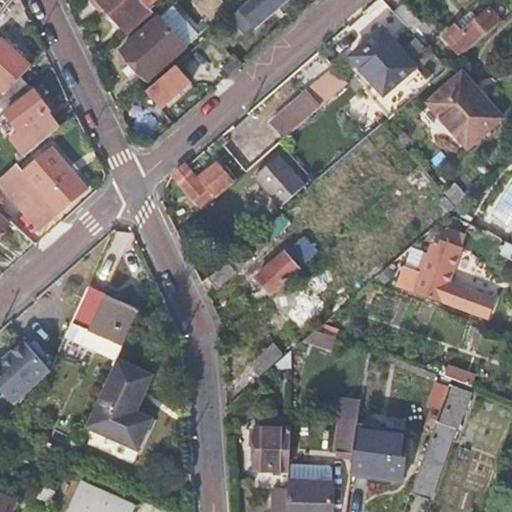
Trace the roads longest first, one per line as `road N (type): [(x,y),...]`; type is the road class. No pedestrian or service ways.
road 1 (residential): [(128,193),(200,335),(215,511)]
road 2 (residential): [(128,193),(346,0)]
road 3 (residential): [(37,0),(128,193)]
road 4 (residential): [(0,302),(128,193)]
